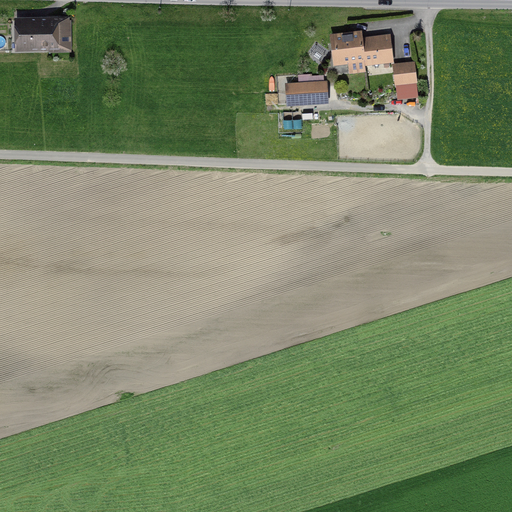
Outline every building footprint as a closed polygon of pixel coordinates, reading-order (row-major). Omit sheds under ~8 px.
[(72,54),(71,19),(10,20),(11,55),(72,54)] [(366,67),(394,64),(392,36),(364,38),(364,32),(330,36),(333,68),(348,66),(349,76),(367,74),(366,67)] [(416,63),(393,66),(397,101),(420,99),(416,63)] [(299,84),(297,84),(298,108),(330,106),(329,82),(324,82),(323,76),(312,77),(312,75),(299,75),(299,84)] [(285,126),(302,125),(302,115),(285,115),(285,126)]
